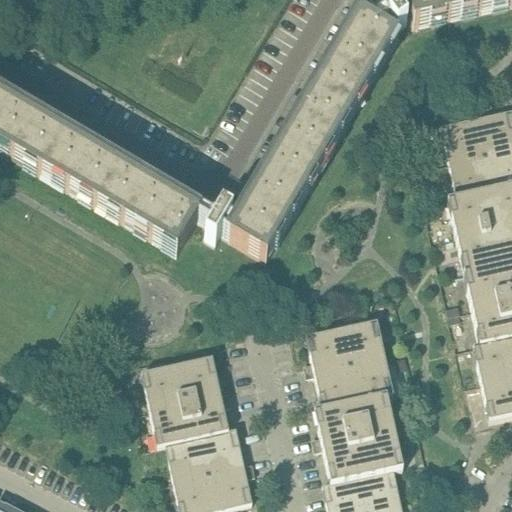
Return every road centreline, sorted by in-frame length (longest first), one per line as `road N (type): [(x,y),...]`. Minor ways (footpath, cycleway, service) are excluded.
road 1 (residential): [(0,66),(188,178),(212,179),(232,165),(329,0)]
road 2 (residential): [(293,511),(255,337)]
